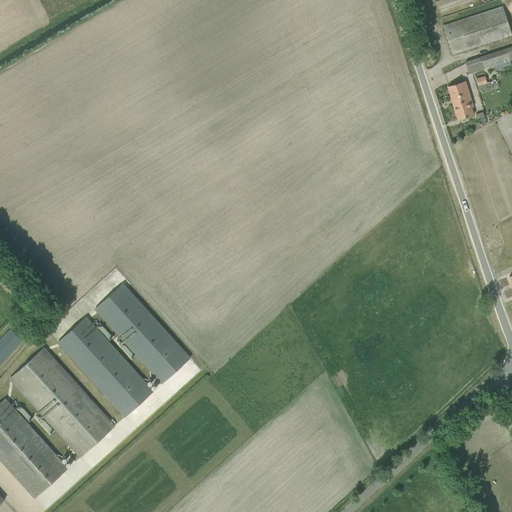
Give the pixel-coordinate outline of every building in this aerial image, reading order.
[(443,26),(452,54),(511,35),(502,7),(443,26)] [(511,47),(465,62),(469,73),(511,59),(511,47)] [(485,76),(476,79),(478,86),(477,86),(478,91),(491,88),(490,82),(487,83),(485,76)] [(457,83),(448,86),(458,120),(467,117),(473,115),(469,102),(471,102),(465,81),(457,83)] [(95,308),(163,383),(190,359),(122,284),(95,308)] [(58,342),(126,416),(152,392),(85,317),(58,342)] [(0,340),(0,363),(22,342),(19,339),(12,332),(10,330),(0,340)] [(10,378),(81,457),(114,427),(43,348),(10,378)] [(0,403),(0,460),(34,499),(68,468),(5,399),(0,403)]
